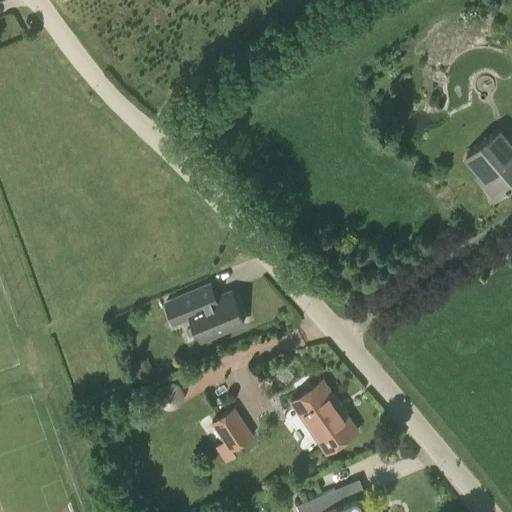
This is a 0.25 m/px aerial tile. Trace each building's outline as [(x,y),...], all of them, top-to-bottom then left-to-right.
[(511,184),(511,140),(500,127),(465,157),(484,179),(481,182),(496,199),(511,184)] [(191,316),(201,341),(244,323),(231,292),(198,306),(192,292),(166,303),(174,323),(191,316)] [(147,357),(132,364),(138,378),(153,371),(147,357)] [(326,453),(359,430),(323,378),(290,401),(292,404),(322,447),(326,453)] [(226,460),(235,453),(232,448),(249,437),(231,408),(210,421),(223,441),(216,445),(226,460)] [(354,499),(354,500),(341,505),(334,489),(305,502),(296,506),(298,511),(358,511),(358,510),(359,509),(360,508),(361,507),(361,506),(361,505),(361,503),(360,502),(359,501),(359,500),(358,500),(357,499),(356,499),(354,499)]
